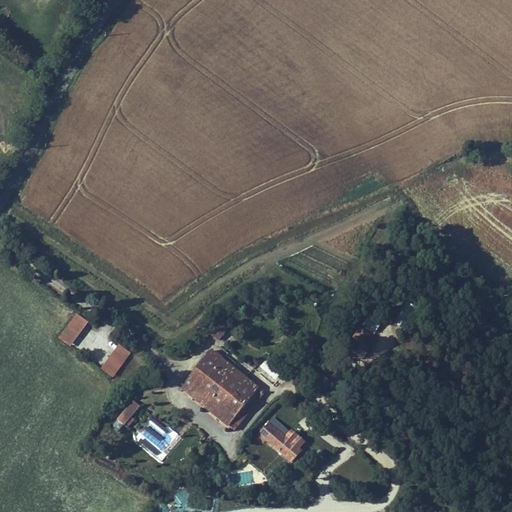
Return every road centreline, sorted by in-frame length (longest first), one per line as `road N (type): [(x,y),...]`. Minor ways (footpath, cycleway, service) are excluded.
road 1 (tertiary): [(118,0),(77,53),(0,203)]
road 2 (track): [(0,238),(173,372)]
